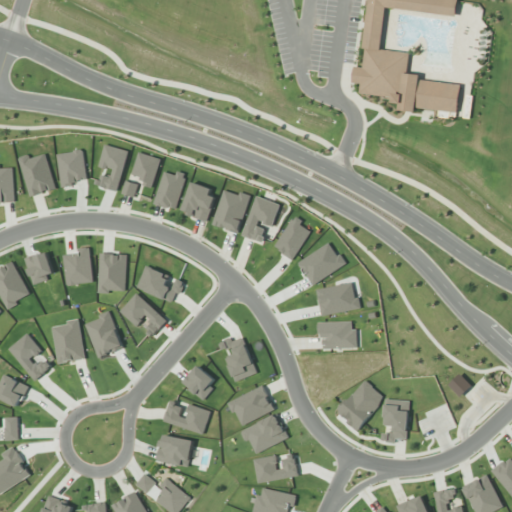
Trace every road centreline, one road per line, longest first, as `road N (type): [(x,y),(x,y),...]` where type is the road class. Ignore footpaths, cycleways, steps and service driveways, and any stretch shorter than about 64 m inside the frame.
road 1 (residential): [(511,406),(441,462),(400,469),(362,461),(318,430),(265,317),(199,252),(109,221),(46,224),(0,239)]
road 2 (tertiary): [(0,97),(149,126),(321,196),(398,243),(511,357)]
road 3 (tertiary): [(511,281),(333,172),(0,37)]
road 4 (residential): [(135,397),(72,420),(65,439),(80,468),(103,473),(121,462),(135,397)]
road 5 (residential): [(135,397),(237,283)]
